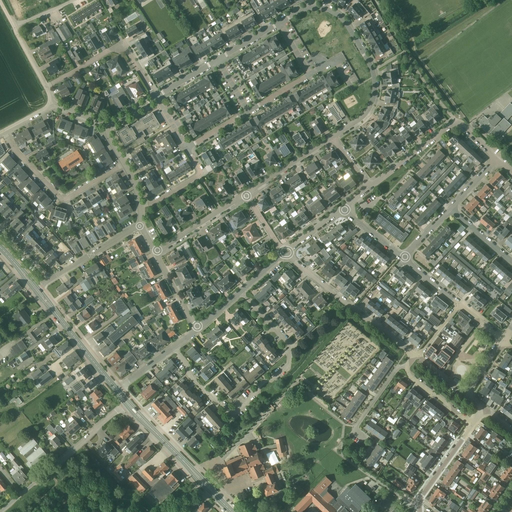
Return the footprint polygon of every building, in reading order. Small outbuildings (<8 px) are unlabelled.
[(270,5),(275,14),(280,11),(273,0),(275,2),(270,5)] [(280,0),(273,0),(280,11),(280,10),(285,7),(280,0)] [(352,15),(363,6),(358,0),(353,0),(351,3),(354,5),(348,10),(349,11),(348,12),(351,15),(351,14),(352,15)] [(98,1),(95,3),(97,6),(94,8),(96,11),(102,7),(98,1)] [(265,8),(270,16),(275,14),(270,5),(268,2),(263,5),(265,8)] [(89,6),(93,13),(96,11),(94,8),(97,6),(95,3),(89,6)] [(89,6),(86,8),(88,11),(85,13),(87,17),(93,13),(89,6)] [(367,10),(363,6),(352,15),(353,16),(352,16),(355,19),(356,19),(362,15),(364,18),(370,14),(367,10)] [(270,16),(265,8),(260,11),(258,7),(254,9),(258,15),(261,13),(265,19),(266,19),(266,20),(269,18),(269,17),(270,16)] [(79,12),(84,19),(87,17),(85,13),(88,11),(86,8),(79,12)] [(245,15),(252,27),(253,26),(253,27),(257,25),(256,24),(257,24),(253,18),(256,16),(253,10),(245,15)] [(75,19),(77,22),(84,19),(79,12),(76,14),(78,17),(75,19)] [(78,17),(76,14),(70,17),(74,24),(77,22),(75,19),(78,17)] [(252,27),(245,15),(237,20),(240,25),(243,24),(247,30),(248,30),(252,28),(251,28),(252,27)] [(363,30),(375,23),(371,15),(365,18),(367,21),(360,25),(361,26),(360,26),(362,30),(363,29),(363,30)] [(229,25),(236,37),(237,36),(237,37),(241,35),(240,34),(241,34),(237,27),(240,25),(237,20),(229,25)] [(365,36),(377,29),(374,24),(376,23),(375,23),(363,30),(364,32),(364,33),(365,36)] [(43,33),(46,32),(50,29),(47,24),(40,27),(39,25),(34,27),(35,29),(33,30),(36,37),(43,33)] [(63,41),(72,36),(65,24),(61,26),(56,29),(63,41)] [(127,32),(126,32),(129,37),(137,33),(138,36),(144,32),(141,27),(137,29),(135,25),(126,30),(127,32)] [(236,37),(229,25),(220,29),(222,32),(224,35),(227,33),(231,40),(232,39),(232,40),(235,38),(235,37),(236,37)] [(102,34),(100,35),(103,39),(104,38),(107,43),(114,39),(112,36),(117,33),(114,28),(109,31),(108,30),(102,34)] [(48,32),(50,35),(52,39),(57,36),(58,36),(55,32),(53,29),(50,31),(48,32)] [(368,41),(377,35),(375,31),(377,29),(365,36),(367,39),(368,41)] [(96,40),(99,38),(95,32),(90,36),(91,38),(87,41),(92,50),(95,49),(96,50),(100,47),(96,40)] [(222,32),(214,36),(220,46),(225,43),(223,40),(226,39),(224,35),(222,32)] [(371,46),(380,40),(377,35),(368,41),(370,43),(369,43),(371,46)] [(46,42),(49,46),(59,40),(57,36),(52,39),(46,42)] [(216,49),(220,46),(214,36),(210,39),(216,49)] [(271,53),(272,55),(278,51),(283,49),(275,36),(270,38),(264,41),(271,53)] [(143,37),(135,42),(138,47),(146,42),(143,37)] [(205,42),(211,52),(216,49),(210,39),(205,42)] [(375,50),(383,45),(380,40),(371,46),(373,49),(374,48),(375,50)] [(271,53),(264,41),(264,42),(265,44),(261,46),(266,54),(267,56),(271,53)] [(146,42),(138,47),(141,52),(149,47),(146,42)] [(205,42),(200,44),(206,54),(211,52),(205,42)] [(383,45),(375,50),(376,51),(375,52),(377,55),(378,55),(384,52),(388,57),(393,54),(390,48),(387,43),(383,45)] [(201,57),(206,54),(200,44),(196,47),(194,45),(191,46),(196,55),(199,53),(201,57)] [(53,55),(51,53),(48,46),(38,52),(43,60),(53,55)] [(266,54),(261,46),(256,49),(261,57),(262,59),(267,56),(266,54)] [(149,47),(141,52),(144,57),(152,52),(149,47)] [(180,54),(187,66),(188,65),(189,66),(192,64),(191,63),(192,63),(189,56),(193,54),(190,48),(180,54)] [(75,57),(77,61),(83,57),(78,49),(74,51),(73,49),(68,51),(72,58),(75,57)] [(261,57),(256,49),(252,52),(256,59),(258,62),(262,59),(261,57)] [(256,59),(252,52),(247,54),(252,62),(253,64),(258,62),(256,59)] [(186,66),(187,66),(180,54),(172,58),(175,64),(178,63),(182,69),(183,68),(183,69),(187,67),(186,66)] [(252,62),(247,54),(243,57),(242,55),(241,56),(245,61),(248,67),(253,64),(252,62)] [(235,59),(238,65),(245,61),(241,56),(235,59)] [(107,63),(111,69),(116,67),(121,75),(128,71),(120,58),(115,57),(107,63)] [(60,64),(57,59),(49,63),(50,66),(46,68),(50,76),(56,73),(55,71),(58,69),(56,66),(60,64)] [(249,69),(248,66),(245,61),(238,65),(242,70),(243,69),(245,71),(249,69)] [(286,64),(280,68),(288,81),(294,78),(294,77),(298,75),(290,62),(286,64)] [(100,68),(99,66),(90,71),(95,80),(104,75),(105,77),(108,75),(103,67),(100,68)] [(169,66),(165,69),(169,77),(174,74),(169,66)] [(282,72),(278,75),(282,82),(287,79),(288,81),(280,68),(282,72)] [(386,79),(396,78),(396,75),(399,74),(398,68),(391,69),(392,72),(386,73),(386,76),(385,76),(386,79)] [(165,69),(160,72),(165,79),(169,77),(165,69)] [(321,78),(322,79),(327,89),(329,91),(335,87),(339,85),(331,71),(327,74),(321,78)] [(160,72),(155,74),(160,82),(165,79),(160,72)] [(210,74),(204,78),(208,83),(214,79),(210,74)] [(282,82),(278,75),(273,77),(278,85),(282,82)] [(273,77),(269,80),(273,88),(278,85),(273,77)] [(205,79),(200,82),(205,90),(210,87),(210,88),(211,88),(208,83),(204,78),(205,79)] [(252,80),(251,81),(254,87),(252,88),(255,93),(262,89),(259,84),(258,84),(255,78),(253,79),(252,80)] [(393,84),(394,88),(400,88),(399,83),(397,83),(396,78),(386,79),(386,82),(387,82),(387,85),(393,84)] [(214,79),(208,83),(211,88),(217,85),(214,79)] [(322,92),(327,89),(322,79),(316,83),(322,92)] [(273,88),(269,80),(264,83),(268,90),(273,88)] [(58,87),(60,91),(59,92),(62,98),(70,93),(68,90),(71,89),(68,81),(58,87)] [(200,82),(196,84),(201,93),(205,90),(200,82)] [(130,84),(125,87),(130,95),(133,93),(135,97),(135,96),(136,97),(139,96),(139,94),(144,91),(142,88),(140,89),(137,83),(131,86),(130,84)] [(259,84),(262,89),(265,95),(264,93),(268,90),(264,83),(259,85),(259,84)] [(316,83),(311,86),(317,95),(322,92),(316,83)] [(196,84),(191,87),(196,96),(201,93),(196,84)] [(306,89),(311,98),(317,95),(311,86),(306,89)] [(191,87),(186,90),(192,98),(196,96),(191,87)] [(113,100),(115,99),(116,102),(115,103),(117,108),(119,107),(120,108),(125,104),(123,100),(125,99),(124,97),(126,96),(122,88),(117,90),(119,92),(115,94),(111,97),(113,100)] [(386,93),(386,96),(396,98),(399,98),(400,94),(399,92),(400,88),(394,88),(393,91),(387,90),(387,93),(386,93)] [(88,96),(84,95),(85,91),(79,89),(76,98),(79,99),(78,103),(84,106),(88,96)] [(262,89),(255,93),(259,99),(265,95),(262,89)] [(306,89),(300,92),(305,100),(306,102),(311,98),(306,89)] [(344,89),(334,95),(333,95),(335,98),(345,91),(344,89)] [(182,93),(187,101),(192,98),(186,90),(182,93)] [(305,100),(300,92),(300,91),(294,94),(299,104),(305,100)] [(176,94),(180,100),(183,105),(182,104),(187,101),(182,93),(177,95),(177,94),(176,94)] [(174,103),(180,100),(176,94),(170,98),(174,103)] [(95,95),(90,105),(94,107),(93,109),(101,112),(102,107),(103,107),(104,105),(104,104),(104,103),(100,102),(101,100),(100,99),(101,97),(95,95)] [(286,99),(287,100),(292,108),(298,105),(292,95),(286,99)] [(395,101),(396,98),(386,96),(385,99),(386,99),(385,102),(391,103),(390,106),(396,108),(397,109),(398,101),(395,101)] [(180,100),(174,103),(177,109),(178,108),(179,110),(184,107),(183,105),(180,100)] [(287,100),(282,103),(287,113),(293,109),(292,108),(287,100)] [(494,110),(498,114),(501,111),(499,109),(505,103),(502,100),(492,109),(491,108),(486,114),(489,116),(494,110)] [(337,123),(342,119),(338,114),(342,111),(336,101),(328,106),(329,108),(328,108),(332,115),(328,118),(333,125),(334,124),(335,125),(336,125),(337,125),(337,124),(337,123)] [(224,111),(230,107),(227,102),(221,106),(224,111)] [(277,106),(282,116),(287,113),(282,103),(277,106)] [(497,115),(497,114),(493,118),(491,116),(489,118),(488,118),(487,119),(485,117),(478,123),(484,129),(483,129),(489,135),(490,133),(495,137),(502,130),(504,132),(511,125),(506,121),(511,114),(511,105),(510,103),(499,114),(504,119),(498,125),(497,124),(502,119),(497,115)] [(441,118),(437,113),(440,111),(435,105),(433,107),(428,110),(430,113),(437,122),(439,120),(439,119),(441,118)] [(224,111),(221,106),(222,108),(218,110),(222,118),(226,115),(228,117),(224,111)] [(277,106),(271,110),(277,119),(282,116),(277,106)] [(380,112),(389,117),(392,118),(394,114),(394,113),(396,108),(390,106),(388,110),(383,107),(382,109),(380,112)] [(224,111),(228,117),(234,113),(230,107),(224,111)] [(213,113),(218,121),(222,118),(218,110),(213,113)] [(266,113),(271,122),(277,119),(271,110),(266,113)] [(386,121),(389,117),(380,112),(379,115),(378,117),(384,120),(382,124),(387,127),(390,123),(386,121)] [(208,116),(213,123),(218,121),(213,113),(208,116)] [(266,113),(261,116),(265,124),(266,126),(271,122),(266,113)] [(434,124),(437,122),(430,113),(426,117),(423,114),(421,115),(426,122),(428,120),(432,125),(434,123),(434,124)] [(117,132),(119,136),(121,136),(123,140),(122,141),(125,145),(134,139),(138,145),(145,140),(143,138),(146,136),(142,130),(152,125),(153,128),(159,124),(153,114),(150,116),(149,114),(141,119),(142,121),(137,124),(136,122),(130,126),(131,127),(128,129),(126,126),(117,132)] [(416,124),(423,132),(425,130),(427,128),(423,124),(426,122),(421,115),(419,114),(415,117),(419,122),(416,124)] [(265,124),(261,116),(260,115),(254,118),(259,127),(265,124)] [(213,123),(208,116),(204,119),(208,126),(213,123)] [(322,128),(325,126),(319,118),(314,122),(316,125),(313,127),(315,130),(313,131),(317,136),(324,131),(322,128)] [(58,121),(55,127),(58,128),(63,130),(64,129),(67,121),(62,119),(60,122),(58,121)] [(208,126),(204,119),(199,121),(204,129),(208,126)] [(247,124),(253,133),(252,132),(258,128),(252,119),(246,123),(247,124)] [(52,131),(49,126),(47,122),(44,124),(43,121),(38,124),(43,132),(44,135),(50,132),(52,131)] [(64,129),(63,130),(68,132),(67,135),(70,136),(73,128),(70,127),(72,123),(67,121),(64,129)] [(190,131),(197,128),(194,124),(194,123),(193,123),(192,121),(188,123),(187,125),(188,126),(187,127),(190,131)] [(199,121),(194,124),(197,128),(199,132),(204,129),(199,121)] [(373,123),(370,125),(377,132),(379,130),(381,132),(383,130),(384,131),(387,127),(382,124),(380,126),(375,122),(373,123)] [(33,126),(34,129),(32,130),(34,134),(36,139),(39,138),(38,135),(43,132),(38,124),(33,126)] [(247,137),(253,133),(247,124),(242,127),(247,137)] [(420,134),(423,132),(416,124),(412,127),(410,126),(408,128),(412,132),(414,131),(418,135),(420,134)] [(73,128),(70,136),(73,137),(74,135),(79,137),(79,135),(83,127),(78,125),(76,129),(73,128)] [(373,136),(377,132),(370,125),(368,128),(367,130),(373,136)] [(400,132),(403,135),(409,143),(411,141),(413,139),(409,134),(412,132),(408,128),(407,126),(404,128),(405,129),(400,132)] [(79,135),(79,137),(84,139),(86,139),(87,140),(88,140),(91,137),(88,136),(88,135),(89,133),(86,132),(88,129),(83,127),(79,135)] [(242,140),(247,137),(242,127),(236,131),(242,140)] [(197,128),(190,131),(194,137),(200,133),(199,132),(197,128)] [(24,131),(22,133),(26,141),(32,138),(27,130),(26,129),(24,130),(24,131)] [(236,143),(242,140),(236,131),(231,134),(236,143)] [(309,138),(304,132),(301,134),(303,135),(301,136),(299,132),(297,134),(296,133),(293,135),(295,138),(294,138),(297,144),(296,146),(298,147),(299,146),(300,147),(302,146),(305,144),(306,143),(303,139),(305,138),(306,140),(309,138)] [(23,143),(26,141),(22,133),(19,134),(18,133),(16,134),(16,135),(16,136),(19,141),(16,143),(18,147),(20,149),(25,147),(23,143)] [(164,145),(172,140),(169,135),(164,138),(162,134),(155,138),(159,144),(162,142),(164,145)] [(231,146),(236,143),(231,134),(225,137),(231,146)] [(288,141),(283,134),(279,137),(283,144),(288,141)] [(395,135),(393,136),(398,143),(400,141),(404,146),(406,144),(406,145),(409,143),(403,135),(401,137),(399,134),(397,136),(395,135)] [(455,145),(460,139),(455,134),(450,140),(453,143),(450,146),(452,147),(455,145)] [(88,140),(88,141),(90,144),(92,148),(93,147),(101,142),(98,138),(95,139),(93,135),(92,137),(88,140)] [(366,145),(359,135),(349,142),(352,146),(353,145),(355,148),(354,149),(357,152),(366,145)] [(395,145),(398,143),(393,136),(391,138),(394,142),(389,146),(395,153),(398,151),(397,151),(399,150),(395,145)] [(231,146),(225,137),(220,140),(221,141),(224,147),(226,149),(231,146)] [(455,145),(459,149),(465,143),(460,139),(455,145)] [(176,146),(172,140),(164,145),(166,148),(162,150),(165,155),(171,152),(170,149),(176,146)] [(93,147),(92,148),(95,153),(93,154),(94,156),(100,153),(99,150),(104,147),(101,142),(93,147)] [(469,147),(465,143),(459,149),(464,153),(469,147)] [(280,154),(283,154),(284,157),(291,153),(285,144),(278,149),(276,146),(273,148),(278,156),(280,154)] [(392,155),(395,153),(389,146),(385,149),(382,146),(378,149),(379,150),(382,153),(386,151),(390,156),(392,155)] [(131,156),(135,162),(144,157),(141,154),(143,152),(140,147),(134,150),(136,154),(131,156)] [(464,153),(468,157),(474,151),(469,147),(464,153)] [(204,159),(205,160),(217,153),(214,148),(202,155),(202,156),(204,159)] [(49,155),(48,156),(45,149),(35,155),(38,161),(41,160),(42,161),(45,159),(46,162),(51,159),(49,155)] [(58,162),(65,172),(83,160),(77,150),(58,162)] [(435,155),(440,160),(442,162),(444,159),(442,158),(445,155),(439,150),(435,155)] [(270,167),(276,162),(274,159),(277,157),(273,151),(266,155),(268,158),(265,160),(270,167)] [(478,156),(474,151),(468,157),(473,161),(478,156)] [(102,155),(100,153),(94,156),(96,159),(99,157),(102,162),(110,157),(107,152),(102,155)] [(155,152),(150,154),(157,169),(162,167),(155,152)] [(230,152),(225,155),(229,161),(234,158),(230,152)] [(239,160),(248,156),(246,152),(237,156),(239,160)] [(332,152),(327,155),(331,162),(335,160),(336,163),(341,160),(338,155),(335,157),(332,152)] [(217,153),(205,160),(206,161),(205,161),(207,165),(208,164),(208,165),(220,158),(217,153)] [(380,163),(373,153),(363,161),(366,164),(366,163),(369,167),(368,167),(371,170),(380,163)] [(331,162),(327,155),(321,158),(325,164),(322,165),(326,170),(330,167),(328,164),(331,162)] [(435,155),(430,159),(436,165),(440,160),(435,155)] [(0,164),(2,162),(6,166),(12,160),(8,156),(6,158),(4,156),(0,159),(0,164)] [(468,166),(471,169),(474,165),(476,167),(477,165),(477,166),(483,160),(478,156),(473,161),(468,166)] [(110,157),(102,162),(105,166),(102,168),(104,171),(112,167),(110,163),(113,162),(110,157)] [(144,157),(135,162),(139,169),(143,166),(145,169),(151,165),(148,160),(146,161),(144,157)] [(430,159),(425,164),(431,170),(436,165),(430,159)] [(16,164),(12,160),(6,166),(9,170),(6,172),(9,175),(8,176),(15,169),(13,167),(16,164)] [(187,162),(182,165),(186,173),(191,170),(187,162)] [(253,165),(253,164),(247,168),(253,178),(259,174),(257,171),(262,168),(258,162),(253,165)] [(310,166),(315,173),(319,170),(320,172),(323,170),(318,162),(315,164),(315,163),(310,166)] [(425,164),(421,169),(426,175),(431,170),(425,164)] [(177,168),(181,176),(186,173),(182,165),(177,168)] [(316,176),(315,173),(310,166),(305,169),(306,170),(303,172),(308,179),(311,178),(311,179),(316,176)] [(468,166),(468,167),(464,171),(469,175),(473,171),(471,169),(468,166)] [(14,174),(17,178),(24,172),(20,168),(17,171),(15,169),(8,176),(10,178),(14,174)] [(177,168),(172,171),(176,179),(181,176),(177,168)] [(233,181),(236,185),(238,184),(240,186),(245,182),(242,177),(245,175),(241,169),(236,172),(238,175),(234,177),(235,180),(233,181)] [(426,175),(421,169),(416,174),(422,179),(426,175)] [(350,176),(345,180),(351,188),(356,184),(352,178),(355,176),(350,170),(347,172),(350,176)] [(147,186),(155,181),(158,179),(153,171),(147,174),(149,177),(144,181),(147,186)] [(176,179),(172,171),(167,174),(171,182),(176,179)] [(17,186),(19,188),(27,181),(25,179),(28,176),(24,172),(17,178),(21,182),(17,186)] [(456,176),(462,182),(466,177),(461,172),(456,176)] [(498,172),(493,177),(499,182),(501,179),(504,182),(506,180),(503,177),(498,172)] [(293,177),(299,186),(304,183),(304,184),(307,183),(304,177),(301,179),(298,174),(293,177)] [(407,181),(412,186),(415,189),(417,186),(414,184),(417,182),(411,176),(407,181)] [(462,182),(456,176),(452,181),(458,186),(462,182)] [(292,186),(288,189),(292,194),(296,191),(294,189),(299,186),(293,177),(288,180),(292,186)] [(351,188),(345,180),(343,177),(339,181),(337,180),(335,181),(340,188),(342,186),(346,191),(351,188)] [(498,188),(499,189),(502,185),(499,182),(493,177),(489,182),(494,187),(497,189),(498,188)] [(112,191),(115,189),(123,184),(120,178),(114,182),(112,179),(107,183),(112,191)] [(29,183),(27,181),(19,188),(21,191),(26,187),(29,190),(36,184),(32,180),(29,183)] [(155,181),(147,186),(149,190),(155,187),(157,190),(163,187),(159,181),(156,183),(155,181)] [(227,181),(222,184),(224,185),(220,187),(222,191),(220,192),(223,196),(225,195),(231,192),(229,189),(232,188),(227,181)] [(402,186),(408,191),(410,193),(412,191),(410,189),(412,186),(407,181),(402,186)] [(458,186),(452,181),(448,185),(454,191),(458,186)] [(40,188),(36,184),(29,190),(33,194),(31,197),(33,199),(38,194),(36,192),(40,188)] [(127,189),(123,184),(115,189),(117,192),(114,194),(116,199),(122,195),(121,193),(127,189)] [(335,184),(328,189),(336,199),(340,196),(336,191),(339,189),(335,184)] [(283,200),(292,194),(288,189),(285,191),(281,185),(276,188),(281,197),(283,200)] [(454,191),(448,185),(444,190),(449,195),(454,191)] [(486,185),(481,190),(486,195),(489,192),(492,195),(494,193),(491,190),(486,185)] [(402,186),(398,191),(405,198),(407,199),(409,197),(405,194),(408,191),(402,186)] [(510,199),(511,198),(511,197),(511,187),(511,189),(509,187),(503,194),(505,195),(508,192),(511,194),(508,197),(510,199)] [(276,200),(281,197),(276,188),(270,192),(274,198),(272,200),(276,205),(278,204),(276,200)] [(324,199),(325,199),(327,198),(331,203),(336,199),(328,189),(321,194),(324,199)] [(449,195),(444,190),(439,194),(445,200),(449,195)] [(486,195),(481,190),(476,195),(482,200),(482,199),(485,202),(486,200),(484,198),(486,195)] [(96,191),(92,194),(97,202),(99,201),(101,203),(105,200),(102,195),(100,196),(96,191)] [(405,198),(398,191),(393,196),(399,201),(400,203),(405,198)] [(39,205),(41,203),(48,196),(44,192),(40,196),(38,194),(33,199),(31,201),(33,203),(35,201),(39,205)] [(90,202),(88,204),(91,209),(94,207),(92,205),(97,202),(92,194),(87,197),(90,202)] [(260,199),(261,201),(258,203),(263,211),(269,207),(270,209),(273,207),(265,195),(262,197),(260,199)] [(318,198),(313,202),(320,211),(325,208),(320,202),(323,200),(319,195),(317,197),(318,198)] [(51,200),(48,196),(41,203),(45,207),(51,200)] [(203,196),(200,198),(194,202),(195,204),(201,212),(207,207),(206,205),(211,202),(207,197),(205,198),(203,196)] [(399,201),(393,196),(389,200),(390,202),(387,204),(393,210),(400,203),(399,201)] [(474,197),(469,202),(474,207),(477,205),(480,207),(482,205),(479,203),(479,202),(474,197)] [(11,202),(6,198),(1,202),(3,205),(0,207),(0,211),(2,214),(9,208),(7,206),(11,202)] [(120,209),(129,203),(126,198),(120,201),(119,199),(113,202),(116,208),(120,205),(121,208),(120,209)] [(435,199),(431,203),(436,208),(441,204),(435,199)] [(88,211),(91,209),(88,204),(85,205),(82,200),(77,203),(82,211),(87,208),(88,211)] [(320,211),(313,202),(309,205),(308,204),(305,205),(309,210),(311,208),(316,214),(320,211)] [(474,207),(469,202),(464,207),(470,212),(473,215),(475,213),(477,210),(474,207)] [(78,214),(82,211),(77,203),(72,205),(76,211),(73,212),(76,218),(79,216),(78,214)] [(121,219),(127,216),(133,212),(131,209),(128,204),(130,203),(129,203),(120,209),(122,212),(118,214),(121,219)] [(436,208),(431,203),(427,208),(432,213),(436,208)] [(57,221),(58,217),(61,208),(56,206),(54,212),(51,211),(49,218),(57,221)] [(171,215),(165,206),(161,209),(167,217),(171,215)] [(12,214),(14,216),(19,211),(15,207),(11,210),(9,208),(2,214),(7,219),(12,214)] [(191,212),(188,207),(176,215),(181,224),(188,220),(186,216),(191,212)] [(280,207),(272,212),(274,215),(282,211),(280,207)] [(67,209),(61,208),(58,217),(64,219),(63,221),(66,222),(68,216),(65,215),(67,209)] [(298,214),(304,223),(309,220),(305,214),(307,213),(304,208),(301,210),(302,211),(298,214)] [(403,212),(402,211),(399,214),(402,216),(408,210),(406,208),(403,212)] [(427,208),(423,212),(428,217),(432,213),(427,208)] [(15,229),(22,222),(19,220),(25,215),(23,212),(21,210),(19,211),(14,216),(13,217),(15,219),(10,224),(15,229)] [(241,211),(237,214),(236,213),(234,215),(234,216),(237,221),(234,223),(237,228),(250,219),(248,215),(245,217),(241,211)] [(428,217),(423,212),(418,217),(424,222),(428,217)] [(480,221),(485,225),(490,220),(487,218),(489,215),(487,213),(480,221)] [(300,226),(304,223),(298,214),(294,217),(293,216),(290,218),(294,223),(296,221),(300,226)] [(374,221),(379,226),(385,218),(379,214),(374,221)] [(24,228),(26,231),(32,226),(38,219),(35,217),(31,221),(29,219),(24,224),(22,222),(15,229),(19,233),(24,228)] [(424,222),(418,217),(414,221),(420,226),(424,222)] [(105,229),(108,234),(114,230),(111,226),(113,224),(114,224),(110,218),(105,221),(101,223),(102,223),(105,229)] [(165,221),(159,226),(161,229),(161,230),(162,232),(165,235),(167,234),(170,232),(171,231),(170,228),(176,224),(172,218),(166,222),(165,221)] [(385,218),(379,226),(385,230),(390,223),(385,218)] [(282,227),(289,235),(293,231),(290,227),(293,225),(288,219),(286,221),(287,223),(282,227)] [(97,234),(100,239),(106,235),(103,231),(105,229),(102,223),(101,223),(100,220),(96,222),(98,226),(97,226),(98,228),(95,230),(94,228),(97,234)] [(492,223),(490,220),(485,225),(490,230),(497,222),(495,220),(492,223)] [(385,230),(390,234),(395,227),(390,223),(385,230)] [(217,226),(215,228),(221,236),(223,239),(226,237),(226,236),(231,233),(227,228),(224,230),(221,224),(220,224),(219,224),(218,225),(217,225),(217,226)] [(341,224),(336,228),(340,233),(345,230),(341,224)] [(494,233),(498,236),(505,227),(501,224),(494,233)] [(260,237),(256,231),(256,230),(253,225),(243,231),(246,235),(247,235),(251,242),(260,237)] [(443,230),(448,235),(451,237),(455,233),(453,231),(447,225),(443,230)] [(29,233),(25,237),(27,238),(26,239),(29,242),(35,236),(37,234),(34,231),(32,229),(34,228),(32,226),(26,231),(29,233)] [(284,239),(289,235),(282,227),(280,229),(278,227),(274,229),(279,236),(281,234),(284,239)] [(390,234),(395,239),(401,232),(395,227),(390,234)] [(509,231),(505,227),(498,236),(502,240),(507,234),(507,233),(509,231)] [(94,236),(97,234),(94,228),(89,231),(90,233),(87,235),(86,233),(89,239),(92,244),(97,240),(94,236)] [(211,230),(210,231),(213,237),(210,239),(214,244),(219,241),(218,239),(221,236),(215,228),(213,229),(212,229),(211,229),(211,230)] [(335,237),(337,240),(342,236),(340,233),(336,228),(331,231),(335,237)] [(444,240),(448,235),(443,230),(439,234),(444,240)] [(335,237),(331,231),(326,235),(330,241),(333,238),(335,237)] [(353,235),(351,233),(351,232),(343,238),(346,241),(353,235)] [(401,232),(395,239),(401,243),(408,234),(405,232),(404,234),(401,232)] [(86,241),(89,239),(86,233),(81,236),(82,238),(79,240),(77,238),(81,244),(83,249),(89,245),(86,241)] [(35,236),(29,242),(31,245),(32,244),(34,246),(44,236),(43,234),(40,237),(37,234),(35,236)] [(440,244),(444,240),(439,234),(435,239),(440,244)] [(325,245),(330,241),(326,235),(320,239),(325,245)] [(356,241),(361,245),(365,239),(360,235),(356,241)] [(34,248),(37,251),(44,245),(41,242),(46,237),(44,236),(34,246),(35,247),(34,248)] [(467,246),(472,240),(467,236),(460,245),(462,246),(465,243),(467,246)] [(205,238),(202,240),(201,237),(195,241),(195,242),(194,243),(197,247),(198,246),(200,249),(203,247),(206,250),(211,247),(205,238)] [(78,246),(81,244),(77,238),(72,241),(72,240),(68,242),(75,254),(81,250),(78,246)] [(127,243),(132,252),(142,247),(137,238),(127,243)] [(361,245),(365,249),(364,251),(370,243),(365,239),(361,245)] [(440,244),(435,239),(430,243),(436,248),(440,244)] [(228,246),(230,250),(239,245),(236,240),(233,242),(234,243),(228,246)] [(477,244),(472,240),(467,246),(472,250),(477,244)] [(44,245),(37,251),(40,254),(41,253),(43,255),(45,252),(47,255),(52,250),(48,246),(46,243),(44,245)] [(259,257),(269,250),(268,248),(268,247),(267,245),(266,245),(265,243),(260,246),(258,243),(252,247),(259,257)] [(316,243),(311,246),(316,253),(321,249),(316,243)] [(375,247),(370,243),(364,251),(366,253),(368,251),(370,253),(375,247)] [(432,253),(436,248),(430,243),(426,248),(432,253)] [(481,248),(477,244),(472,250),(477,254),(481,248)] [(186,249),(191,258),(196,256),(190,246),(186,249)] [(316,253),(311,246),(307,249),(312,256),(316,253)] [(145,253),(142,247),(132,252),(135,257),(135,258),(145,253)] [(375,247),(370,253),(375,256),(373,259),(380,251),(375,247)] [(186,260),(183,254),(184,254),(181,248),(177,250),(178,252),(175,253),(174,253),(173,252),(172,253),(171,254),(172,255),(168,257),(172,264),(176,262),(177,265),(186,260)] [(427,257),(432,253),(426,248),(422,252),(427,257)] [(481,248),(477,254),(481,258),(486,252),(481,248)] [(321,252),(327,259),(330,256),(324,249),(321,252)] [(52,250),(47,255),(48,256),(47,257),(48,258),(45,261),(50,266),(54,262),(58,266),(61,264),(52,254),(53,253),(53,251),(52,250)] [(384,255),(380,251),(373,259),(375,261),(377,258),(380,260),(378,263),(384,255)] [(491,256),(486,252),(481,258),(486,262),(491,256)] [(327,259),(324,262),(326,266),(322,271),(326,275),(333,266),(329,262),(334,257),(331,255),(330,256),(327,259)] [(389,259),(384,255),(378,263),(380,265),(382,262),(385,264),(389,259)] [(102,267),(106,264),(109,262),(105,256),(102,257),(98,260),(102,267)] [(324,262),(319,256),(316,258),(318,261),(316,263),(318,266),(324,262)] [(128,261),(130,265),(137,261),(135,258),(135,257),(128,261)] [(240,264),(247,272),(252,268),(247,263),(250,261),(246,257),(242,260),(243,262),(240,264)] [(490,265),(494,269),(499,263),(494,259),(490,265)] [(143,271),(152,266),(149,260),(144,262),(143,263),(144,266),(138,269),(140,273),(140,272),(143,270),(143,271)] [(176,272),(179,278),(189,273),(187,269),(189,267),(186,262),(180,266),(181,269),(176,272)] [(504,267),(499,263),(494,269),(499,273),(504,267)] [(107,275),(103,269),(100,271),(96,264),(90,267),(95,275),(96,277),(101,274),(104,279),(108,277),(107,275)] [(243,276),(247,272),(240,264),(238,267),(236,265),(232,268),(236,273),(238,271),(243,276)] [(333,265),(333,266),(326,275),(330,278),(338,269),(333,265)] [(436,271),(441,275),(445,269),(441,265),(436,271)] [(148,279),(151,278),(157,275),(152,266),(143,271),(148,279)] [(193,270),(194,273),(200,271),(202,276),(205,275),(202,266),(193,270)] [(95,275),(90,267),(85,271),(89,277),(86,279),(90,285),(93,284),(90,279),(95,275)] [(509,271),(504,267),(499,273),(504,277),(509,271)] [(399,280),(401,277),(406,272),(401,268),(396,273),(394,277),(398,281),(399,280)] [(297,278),(292,273),(293,272),(290,269),(282,277),(286,282),(284,284),(289,289),(295,284),(292,282),(297,278)] [(445,269),(441,275),(446,279),(450,273),(445,269)] [(334,281),(338,284),(343,278),(347,273),(343,270),(339,275),(338,275),(334,281)] [(223,279),(231,288),(233,286),(233,285),(235,283),(231,278),(233,276),(228,271),(224,274),(226,277),(223,279)] [(506,284),(509,281),(511,277),(511,274),(509,271),(504,277),(502,280),(506,284)] [(275,282),(282,276),(279,272),(272,278),(275,282)] [(404,283),(410,276),(406,272),(401,277),(399,280),(404,284),(404,283)] [(189,273),(179,278),(183,284),(188,281),(190,284),(196,280),(193,275),(191,276),(189,273)] [(446,279),(450,282),(455,277),(450,273),(446,279)] [(365,278),(371,282),(374,278),(369,274),(367,277),(365,278)] [(415,279),(410,276),(406,281),(404,283),(407,285),(408,283),(411,285),(415,279)] [(460,281),(455,277),(450,282),(455,286),(460,281)] [(75,282),(71,278),(63,284),(63,283),(56,289),(57,290),(56,290),(58,292),(60,294),(67,289),(67,288),(75,282)] [(347,282),(343,278),(338,284),(342,288),(347,282)] [(465,284),(467,282),(462,278),(460,281),(455,286),(460,290),(465,284)] [(228,290),(231,288),(223,279),(220,282),(218,280),(214,284),(219,289),(221,287),(225,292),(227,290),(228,290)] [(77,285),(83,293),(89,289),(84,280),(79,284),(78,284),(77,285)] [(22,288),(16,281),(5,291),(10,297),(22,288)] [(158,294),(159,294),(165,290),(161,281),(152,286),(154,290),(156,288),(157,290),(153,292),(155,296),(158,294)] [(268,283),(264,287),(271,294),(275,291),(274,289),(275,288),(269,281),(267,282),(268,283)] [(300,293),(308,286),(304,282),(296,289),(300,293)] [(346,290),(350,293),(357,284),(354,282),(352,285),(350,284),(346,290)] [(415,289),(421,294),(426,288),(420,283),(417,287),(415,285),(410,291),(413,293),(415,289)] [(360,286),(357,284),(350,293),(354,297),(359,291),(358,289),(360,286)] [(465,284),(460,290),(465,294),(471,286),(469,285),(467,287),(465,284)] [(300,293),(303,297),(312,290),(308,286),(300,293)] [(270,295),(271,294),(264,287),(263,288),(264,289),(260,293),(266,300),(271,296),(270,295)] [(197,301),(202,298),(200,293),(197,295),(193,288),(187,291),(192,301),(195,299),(197,301)] [(431,292),(426,288),(421,294),(426,298),(424,300),(427,302),(430,297),(428,295),(431,292)] [(476,303),(481,297),(483,295),(475,288),(471,293),(473,295),(471,299),(476,303)] [(169,296),(165,290),(159,294),(163,300),(169,296)] [(315,294),(312,290),(303,297),(307,301),(315,294)] [(63,299),(69,305),(72,303),(71,302),(74,300),(71,297),(73,295),(71,293),(69,295),(63,299)] [(262,304),(266,300),(260,293),(257,296),(256,295),(254,296),(260,304),(261,303),(262,304)] [(204,301),(202,298),(197,301),(200,307),(204,305),(207,308),(215,301),(210,295),(204,301)] [(94,299),(91,296),(83,302),(86,306),(94,299)] [(431,310),(433,312),(434,311),(442,301),(436,296),(432,301),(430,299),(425,305),(427,307),(430,304),(434,306),(431,310)] [(81,302),(81,301),(81,300),(81,299),(81,298),(80,297),(79,297),(78,297),(78,298),(77,297),(76,298),(74,300),(71,302),(72,303),(69,305),(74,312),(80,308),(80,307),(82,306),(79,303),(81,302)] [(287,301),(290,305),(292,304),(285,297),(281,301),(284,304),(287,301)] [(327,303),(322,297),(319,300),(316,297),(312,301),(315,304),(314,305),(319,310),(327,303)] [(484,299),(481,297),(476,303),(482,307),(484,304),(487,305),(491,301),(486,297),(484,299)] [(118,316),(128,308),(120,298),(112,304),(115,309),(113,310),(118,316)] [(155,309),(163,305),(161,300),(152,305),(155,309)] [(370,309),(375,304),(370,300),(365,306),(370,309)] [(448,306),(442,301),(434,311),(436,313),(440,307),(444,310),(448,306)] [(167,315),(170,313),(176,310),(172,303),(164,308),(163,305),(155,309),(157,314),(164,310),(167,315)] [(379,308),(375,304),(370,309),(375,313),(379,308)] [(276,318),(284,311),(285,310),(281,305),(273,312),(276,315),(275,316),(276,318)] [(100,306),(94,311),(96,314),(103,309),(100,306)] [(136,319),(141,316),(135,306),(130,309),(136,319)] [(82,322),(92,314),(93,314),(93,313),(92,312),(88,307),(77,315),(80,320),(80,321),(80,322),(82,322)] [(384,312),(379,308),(375,313),(380,317),(384,312)] [(500,325),(502,322),(502,323),(507,316),(497,308),(491,314),(499,320),(497,322),(500,325)] [(30,321),(21,309),(13,316),(18,322),(19,320),(23,326),(30,321)] [(240,322),(243,320),(246,324),(249,321),(246,317),(239,309),(239,310),(238,309),(237,309),(236,310),(236,311),(236,312),(234,314),(235,316),(231,320),(235,325),(240,321),(240,322)] [(181,320),(176,310),(170,313),(173,319),(172,319),(174,324),(181,320)] [(457,314),(464,319),(460,324),(464,328),(462,331),(467,335),(474,326),(469,322),(471,319),(460,310),(457,314)] [(288,316),(284,311),(276,318),(278,319),(279,318),(282,321),(288,316)] [(284,327),(292,320),(290,318),(292,316),(290,314),(288,316),(282,321),(284,324),(283,325),(284,327)] [(390,325),(394,319),(389,315),(385,321),(390,325)] [(103,340),(106,345),(108,347),(112,343),(120,337),(120,336),(137,322),(132,316),(115,330),(103,340)] [(101,321),(98,317),(92,322),(91,323),(91,322),(85,327),(90,333),(96,329),(93,325),(94,324),(95,325),(101,321)] [(290,330),(299,322),(295,318),(292,320),(284,327),(286,328),(287,327),(290,330)] [(399,323),(394,319),(390,325),(394,328),(399,323)] [(309,320),(308,322),(311,325),(305,330),(304,332),(301,328),(295,333),(297,336),(296,337),(298,339),(303,334),(305,336),(315,327),(309,320)] [(292,331),(295,333),(301,328),(304,325),(300,321),(299,322),(290,330),(291,332),(292,331)] [(405,325),(400,321),(399,323),(394,328),(399,332),(405,325)] [(41,325),(37,328),(32,331),(28,335),(35,343),(39,340),(37,337),(41,333),(42,334),(48,329),(48,328),(48,327),(47,326),(46,326),(44,323),(41,326),(41,325)] [(103,340),(115,330),(111,325),(100,332),(94,338),(98,343),(103,340)] [(407,326),(405,325),(399,332),(404,336),(408,330),(405,328),(407,326)] [(212,331),(217,337),(219,339),(219,338),(224,334),(225,335),(228,333),(223,327),(221,330),(218,326),(212,331)] [(159,334),(156,337),(162,345),(168,341),(164,336),(167,335),(162,328),(158,332),(159,334)] [(219,339),(217,337),(212,331),(207,336),(210,340),(204,345),(208,350),(215,345),(214,344),(215,343),(218,340),(219,339)] [(408,339),(412,342),(418,334),(414,331),(408,339)] [(454,337),(461,343),(465,338),(462,337),(463,335),(460,333),(459,331),(458,333),(454,331),(453,331),(452,333),(450,331),(449,333),(452,335),(454,337)] [(420,333),(418,334),(412,342),(416,346),(421,339),(420,338),(422,335),(420,333)] [(453,346),(456,349),(458,347),(461,343),(454,337),(452,335),(449,333),(448,333),(447,335),(450,337),(453,339),(449,344),(453,346)] [(246,334),(242,338),(247,344),(251,340),(246,334)] [(49,352),(52,349),(50,347),(56,342),(54,339),(55,339),(53,336),(52,337),(52,336),(45,342),(45,341),(41,344),(45,348),(49,352)] [(258,349),(260,347),(267,340),(266,338),(264,340),(262,337),(260,338),(258,336),(252,342),(258,349)] [(157,349),(162,345),(156,337),(153,339),(151,337),(146,340),(151,346),(153,345),(157,349)] [(432,344),(437,348),(443,340),(438,337),(432,344)] [(151,346),(146,340),(142,344),(144,346),(140,348),(147,357),(152,353),(150,349),(149,348),(151,346)] [(264,351),(270,346),(268,343),(269,342),(267,340),(260,347),(264,351)] [(11,348),(13,350),(10,352),(14,357),(17,356),(27,348),(22,341),(11,348)] [(52,351),(53,352),(54,351),(59,357),(65,353),(72,348),(67,341),(60,346),(58,348),(57,347),(52,351)] [(108,347),(106,345),(99,351),(104,357),(116,347),(112,343),(108,347)] [(432,345),(425,353),(442,367),(455,350),(447,343),(438,354),(435,352),(437,349),(432,345)] [(270,346),(264,351),(262,352),(264,355),(266,353),(268,356),(275,349),(274,348),(272,349),(270,346)] [(147,357),(140,348),(137,351),(135,348),(131,352),(135,358),(138,356),(141,361),(147,357)] [(200,357),(203,361),(207,357),(201,351),(198,353),(193,348),(187,353),(195,361),(200,357)] [(275,349),(268,356),(270,358),(268,360),(272,364),(280,357),(275,352),(277,351),(275,349)] [(63,367),(69,363),(71,365),(80,359),(74,351),(63,360),(64,361),(60,364),(63,367)] [(29,358),(25,352),(19,356),(23,362),(29,358)] [(119,361),(118,360),(120,359),(115,352),(113,354),(114,355),(108,360),(108,361),(109,363),(110,363),(112,365),(115,363),(115,364),(119,361)] [(511,355),(508,353),(503,360),(511,364),(511,365),(511,361),(510,360),(511,356),(511,355)] [(129,369),(128,368),(137,361),(132,354),(119,365),(121,368),(116,371),(120,376),(121,375),(122,376),(125,374),(124,373),(129,369)] [(53,356),(46,362),(50,366),(56,361),(53,356)] [(382,363),(389,368),(394,362),(386,357),(382,363)] [(170,362),(166,365),(173,373),(177,369),(176,368),(177,367),(171,359),(169,361),(170,362)] [(511,365),(511,364),(503,360),(499,366),(504,369),(506,366),(510,369),(507,373),(511,376),(511,365)] [(214,366),(211,362),(204,368),(206,370),(201,375),(206,381),(215,373),(211,369),(214,366)] [(382,363),(378,369),(385,374),(389,368),(382,363)] [(171,374),(173,373),(166,365),(165,367),(166,368),(162,371),(168,378),(172,375),(171,374)] [(259,365),(254,369),(260,376),(264,372),(259,365)] [(80,371),(78,372),(75,374),(78,378),(81,376),(83,374),(86,379),(91,375),(85,367),(80,371)] [(43,373),(39,369),(31,375),(34,380),(43,373)] [(260,376),(254,369),(250,373),(256,380),(260,376)] [(385,374),(378,369),(373,375),(381,380),(385,374)] [(499,376),(503,379),(505,375),(501,372),(496,369),(492,376),(497,379),(499,376)] [(243,374),(245,377),(251,384),(256,380),(250,373),(247,370),(243,374)] [(53,378),(48,371),(37,380),(42,386),(53,378)] [(164,382),(168,378),(162,371),(158,374),(157,373),(156,375),(162,382),(163,381),(164,382)] [(27,372),(20,377),(23,382),(30,377),(27,372)] [(215,380),(219,385),(225,379),(221,375),(215,380)] [(373,375),(369,380),(377,386),(381,380),(373,375)] [(68,376),(62,381),(66,384),(71,379),(68,376)] [(223,389),(229,384),(231,382),(227,377),(225,379),(219,385),(223,389)] [(75,394),(76,393),(81,399),(85,396),(80,390),(85,387),(86,388),(88,387),(90,389),(97,384),(93,378),(84,386),(80,381),(69,389),(73,395),(75,394)] [(245,380),(231,392),(229,394),(234,400),(239,395),(237,393),(242,388),(245,390),(250,386),(245,380)] [(377,386),(369,380),(365,386),(373,392),(377,386)] [(407,385),(400,380),(396,385),(397,385),(393,390),(392,389),(390,391),(393,394),(395,391),(397,392),(400,388),(404,390),(407,385)] [(485,386),(495,392),(498,395),(500,392),(491,387),(494,383),(489,380),(485,386)] [(157,385),(154,381),(147,387),(146,385),(140,389),(142,392),(141,393),(147,400),(157,392),(154,387),(157,385)] [(180,392),(188,386),(186,384),(185,385),(182,382),(181,384),(179,381),(172,387),(176,392),(178,390),(180,392)] [(20,396),(25,402),(40,389),(36,383),(20,396)] [(227,393),(230,391),(233,388),(229,384),(223,389),(227,394),(227,393)] [(180,392),(184,397),(190,391),(188,389),(189,388),(188,386),(180,392)] [(495,392),(485,386),(481,393),(485,396),(487,393),(492,396),(495,392)] [(409,404),(409,403),(411,400),(417,393),(412,389),(406,396),(409,398),(406,402),(409,404)] [(102,395),(99,391),(98,392),(96,390),(91,394),(94,399),(93,401),(96,405),(100,402),(97,399),(102,395)] [(193,394),(190,391),(184,397),(189,401),(190,400),(196,395),(194,393),(193,394)] [(358,391),(354,397),(362,402),(366,396),(358,391)] [(421,404),(418,402),(423,397),(417,393),(411,400),(409,403),(412,405),(412,404),(418,408),(421,404)] [(165,419),(171,414),(170,414),(178,407),(168,395),(164,399),(165,400),(161,403),(157,400),(152,405),(165,419)] [(190,400),(194,405),(201,398),(199,396),(198,398),(196,395),(190,400)] [(362,402),(354,397),(350,402),(358,408),(362,402)] [(202,400),(201,398),(194,405),(196,407),(194,409),(198,413),(204,407),(202,405),(204,404),(201,401),(202,400)] [(423,413),(426,415),(433,405),(428,401),(424,406),(421,409),(424,412),(423,413)] [(14,414),(17,411),(11,402),(3,408),(6,412),(10,409),(14,414)] [(350,402),(346,408),(353,414),(358,408),(350,402)] [(506,414),(510,408),(505,404),(501,410),(506,414)] [(438,410),(433,405),(426,415),(428,417),(430,414),(432,412),(435,414),(438,410)] [(205,417),(212,411),(208,407),(197,416),(199,418),(203,414),(205,417)] [(83,413),(89,420),(95,415),(89,408),(83,413)] [(353,414),(346,408),(342,414),(349,420),(353,414)] [(78,410),(74,414),(78,420),(82,416),(82,415),(78,410)] [(444,414),(438,410),(435,414),(431,419),(434,421),(437,416),(440,419),(444,414)] [(205,417),(209,421),(216,416),(212,411),(205,417)] [(220,420),(216,416),(209,421),(213,426),(220,420)] [(67,421),(76,431),(80,427),(72,417),(67,421)] [(176,430),(184,439),(193,431),(191,429),(196,424),(189,417),(181,425),(181,426),(176,430)] [(224,425),(220,420),(213,426),(218,430),(224,425)] [(370,432),(376,424),(370,420),(364,428),(370,432)] [(76,431),(67,421),(64,424),(66,426),(65,427),(68,432),(70,435),(70,434),(71,435),(76,431)] [(456,430),(460,426),(453,421),(450,425),(450,426),(448,428),(454,433),(456,430)] [(431,432),(435,435),(442,426),(438,423),(431,432)] [(382,429),(376,424),(370,432),(376,436),(382,429)] [(54,434),(55,433),(56,432),(50,425),(46,428),(53,435),(48,439),(55,448),(61,444),(59,442),(60,441),(54,434)] [(60,435),(61,435),(64,432),(58,425),(55,428),(60,435)] [(128,425),(119,434),(124,440),(134,431),(128,425)] [(200,436),(204,432),(200,427),(196,431),(200,436)] [(396,428),(393,435),(398,437),(401,431),(396,428)] [(482,428),(478,432),(491,441),(493,438),(489,436),(490,435),(487,432),(488,432),(482,428)] [(382,429),(376,436),(382,441),(388,433),(382,429)] [(412,436),(415,439),(421,431),(418,429),(412,436)] [(491,441),(478,432),(475,437),(481,441),(482,440),(485,441),(484,442),(489,446),(492,442),(491,441)] [(143,441),(140,438),(140,437),(139,436),(138,436),(137,435),(126,445),(134,454),(139,450),(136,447),(143,441)] [(199,441),(195,436),(188,443),(192,448),(199,441)] [(442,437),(438,443),(444,447),(448,441),(447,441),(448,439),(446,437),(444,439),(442,437)] [(285,452),(284,446),(282,438),(275,440),(278,453),(285,452)] [(26,464),(31,469),(47,455),(32,439),(19,450),(29,462),(26,464)] [(432,446),(429,450),(437,455),(439,452),(440,453),(444,447),(438,443),(433,440),(431,443),(431,444),(432,445),(432,446)] [(250,476),(252,480),(254,479),(254,480),(255,480),(254,479),(263,476),(263,477),(264,476),(264,475),(265,475),(268,483),(264,485),(265,487),(264,487),(267,495),(278,491),(272,475),(279,472),(276,464),(265,469),(263,464),(262,465),(262,463),(261,462),(263,458),(264,459),(264,458),(263,457),(261,455),(262,453),(261,453),(261,454),(257,452),(258,451),(257,451),(256,450),(257,450),(255,445),(253,446),(252,442),(250,442),(249,441),(249,443),(241,446),(240,445),(239,445),(240,446),(238,447),(240,451),(239,451),(239,452),(240,452),(241,454),(238,455),(239,456),(235,458),(235,457),(234,457),(234,458),(231,460),(230,459),(229,459),(230,460),(225,462),(226,465),(225,466),(225,468),(222,469),(224,475),(228,474),(229,476),(230,475),(232,478),(236,476),(237,477),(238,477),(237,476),(241,475),(242,475),(242,474),(246,473),(246,474),(249,473),(250,475),(249,476),(250,476)] [(109,447),(106,443),(98,451),(98,452),(98,453),(100,455),(101,454),(103,457),(110,451),(114,456),(119,452),(112,444),(109,447)] [(470,443),(466,449),(478,458),(479,456),(476,453),(474,451),(477,448),(470,443)] [(373,450),(381,456),(385,450),(378,444),(373,450)] [(147,462),(145,460),(149,457),(154,452),(149,446),(143,452),(139,456),(136,453),(129,460),(132,464),(137,460),(143,465),(147,462)] [(478,458),(466,449),(462,455),(468,459),(471,456),(473,458),(476,460),(478,458)] [(381,456),(373,450),(369,456),(376,462),(381,456)] [(423,458),(425,460),(432,464),(436,458),(435,457),(437,455),(429,450),(427,453),(430,454),(428,456),(425,454),(423,458)] [(493,456),(488,452),(482,460),(487,464),(493,456)] [(376,462),(369,456),(365,462),(372,468),(376,462)] [(415,456),(410,462),(413,465),(418,459),(415,456)] [(15,458),(12,460),(10,461),(16,468),(21,464),(15,458)] [(427,470),(432,464),(425,460),(421,466),(424,468),(423,470),(425,471),(426,469),(427,470)] [(458,460),(454,466),(460,470),(462,471),(464,468),(463,468),(465,465),(458,460)] [(160,471),(163,474),(169,468),(164,462),(153,472),(147,467),(142,472),(151,481),(160,471)] [(497,466),(492,463),(488,468),(487,467),(485,470),(491,475),(497,466)] [(407,478),(409,479),(417,484),(420,481),(411,475),(412,472),(414,473),(416,469),(409,464),(407,468),(407,469),(405,473),(409,476),(407,478)] [(485,467),(480,464),(477,469),(483,474),(485,471),(484,470),(485,467)] [(122,467),(120,465),(112,472),(121,481),(123,479),(116,472),(122,467)] [(454,466),(450,471),(457,476),(459,473),(458,473),(460,470),(454,466)] [(20,470),(13,476),(12,476),(19,484),(27,478),(21,471),(20,470)] [(450,471),(446,476),(452,480),(454,478),(455,478),(457,476),(450,471)] [(511,477),(505,471),(500,478),(506,482),(509,479),(510,479),(511,477)] [(180,479),(173,472),(170,475),(165,480),(162,477),(149,490),(162,502),(180,484),(177,482),(180,479)] [(148,487),(143,482),(139,479),(134,474),(129,479),(133,484),(142,493),(148,487)] [(400,511),(397,509),(395,509),(391,511),(357,511),(359,511),(362,508),(368,502),(369,501),(371,499),(355,484),(351,489),(350,489),(348,487),(335,500),(327,491),(328,488),(327,487),(332,482),(326,476),(314,489),(313,488),(306,495),(307,496),(295,508),(299,511),(301,511),(308,506),(307,505),(312,500),(323,511),(334,511),(400,511)] [(452,480),(446,476),(442,482),(443,482),(441,485),(446,489),(448,486),(451,488),(455,482),(452,480)] [(412,492),(417,484),(409,479),(408,480),(411,482),(406,488),(412,492)] [(494,486),(492,489),(500,494),(504,488),(498,483),(496,486),(494,486)] [(500,494),(492,489),(487,485),(485,488),(491,492),(489,496),(495,500),(500,494)] [(438,488),(433,495),(441,500),(447,492),(442,488),(440,490),(438,488)] [(474,488),(468,497),(472,500),(478,491),(474,488)] [(454,493),(461,498),(463,495),(456,490),(454,493)] [(377,498),(381,502),(385,498),(381,494),(377,498)] [(441,500),(433,495),(429,501),(431,503),(430,505),(433,507),(437,502),(438,503),(441,500)] [(456,505),(450,500),(447,504),(453,509),(456,505)] [(482,503),(480,506),(487,511),(492,505),(485,501),(483,504),(482,503)] [(205,511),(209,508),(203,503),(201,505),(199,507),(197,509),(197,508),(193,511),(198,511),(199,511),(200,511),(205,511)]
